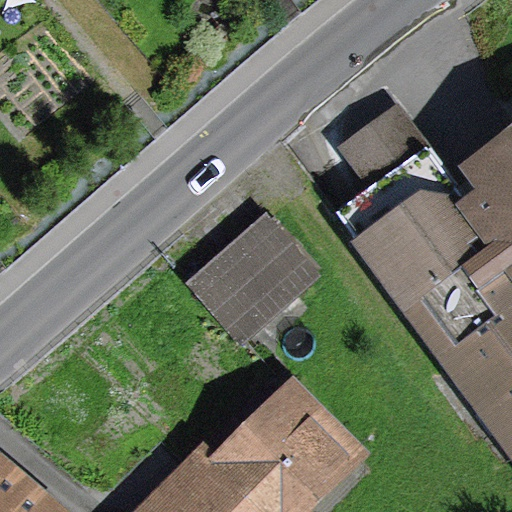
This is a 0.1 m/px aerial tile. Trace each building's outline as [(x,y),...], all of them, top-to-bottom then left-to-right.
[(511,452),(511,269),(470,212),(399,116),(347,154),(374,190),(338,217),(511,452)] [(511,147),(474,176),(490,197),(470,212),(511,269),(511,147)] [(267,224),(196,287),(237,333),(307,269),(267,224)] [(295,511),(353,455),(295,397),(180,511),(295,511)] [(0,511),(56,511),(52,508),(48,511),(39,511),(0,477),(0,511)]
